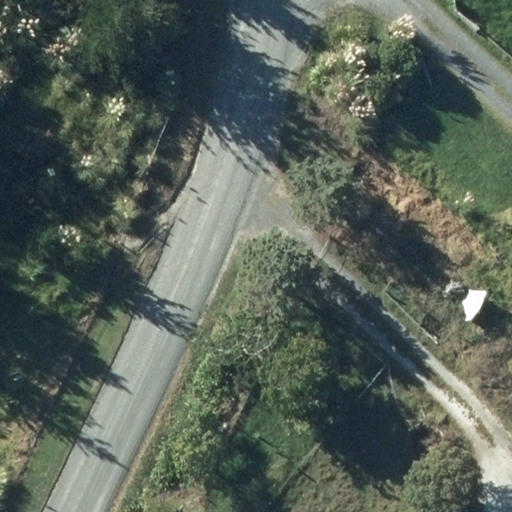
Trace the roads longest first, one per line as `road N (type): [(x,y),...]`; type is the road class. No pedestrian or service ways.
road 1 (unclassified): [(176,0),(0,408)]
road 2 (unknown): [(353,0),(511,134)]
